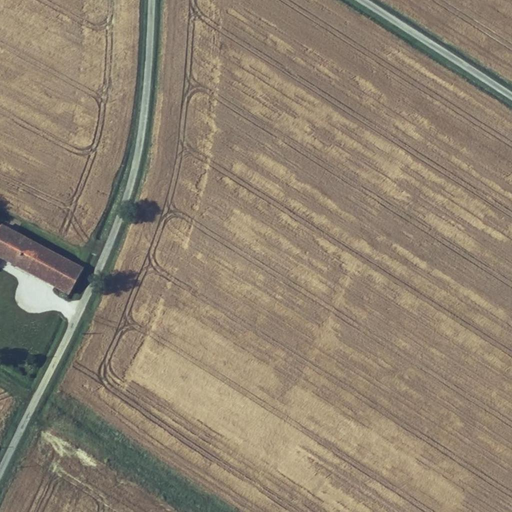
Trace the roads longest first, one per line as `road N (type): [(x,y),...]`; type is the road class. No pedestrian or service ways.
road 1 (unclassified): [(153,0),(136,168),(0,486)]
road 2 (track): [(41,404),(191,511)]
road 3 (unclassified): [(511,96),(359,0)]
